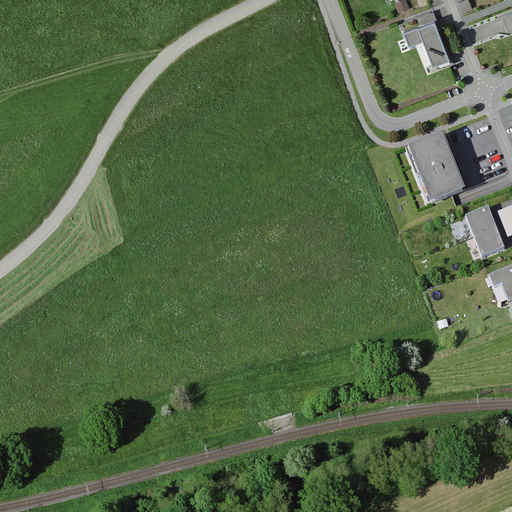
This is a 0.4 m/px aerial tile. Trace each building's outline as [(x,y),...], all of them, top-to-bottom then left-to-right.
[(470,10),(467,0),(457,4),(461,14),(470,10)] [(406,10),(403,1),(393,4),(396,13),(406,10)] [(511,29),(511,14),(500,19),(506,32),(511,29)] [(17,29),(33,30),(34,22),(17,21),(17,29)] [(446,60),(433,22),(402,33),(407,46),(422,41),(430,65),(446,60)] [(460,193),(438,138),(406,151),(428,206),(460,193)] [(511,204),(499,210),(509,236),(511,234),(511,204)] [(502,251),(487,211),(465,219),(480,259),(502,251)] [(511,300),(511,269),(488,278),(492,290),(500,287),(506,303),(511,300)]
